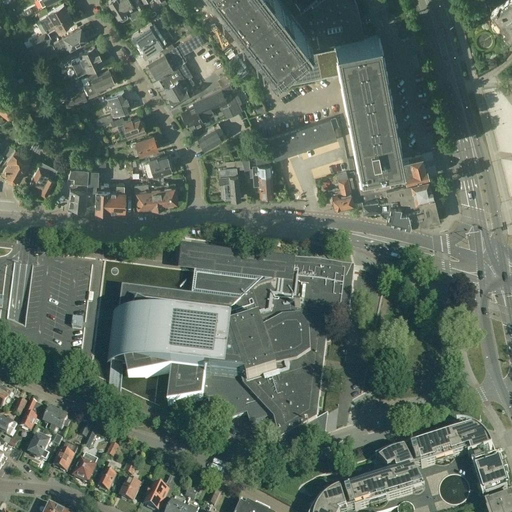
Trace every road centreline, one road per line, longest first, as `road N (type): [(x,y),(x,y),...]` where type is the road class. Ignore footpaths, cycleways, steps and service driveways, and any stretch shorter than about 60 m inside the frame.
road 1 (residential): [(500,389),(317,456),(226,460),(214,469)]
road 2 (secondary): [(503,264),(485,168),(430,0)]
road 3 (residential): [(195,220),(191,161),(85,0)]
road 4 (residential): [(214,469),(0,370)]
road 5 (secondary): [(420,0),(473,211)]
road 6 (tertiary): [(5,217),(195,220)]
road 7 (tertiary): [(316,226),(481,277)]
road 8 (tertiary): [(445,247),(349,224),(316,226)]
